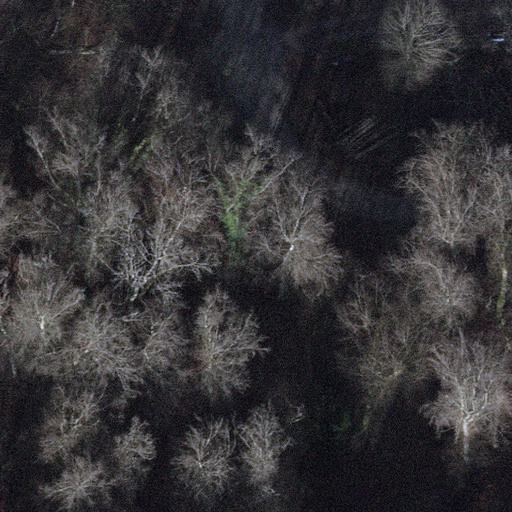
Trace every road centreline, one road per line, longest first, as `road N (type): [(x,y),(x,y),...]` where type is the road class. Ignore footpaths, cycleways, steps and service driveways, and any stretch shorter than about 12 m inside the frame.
road 1 (track): [(499,0),(460,2),(0,105)]
road 2 (track): [(233,0),(244,106),(298,171),(381,199),(511,183)]
road 3 (track): [(121,511),(57,493),(0,498)]
